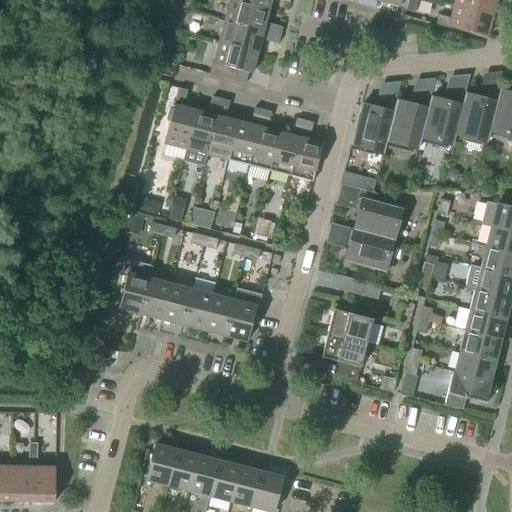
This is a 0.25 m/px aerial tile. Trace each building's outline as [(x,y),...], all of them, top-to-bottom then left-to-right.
[(280,0),(289,2),(289,0),(229,0),(229,1),(268,11),(270,0),(280,0)] [(492,17),(496,0),(454,0),(453,6),(492,17)] [(265,23),(268,11),(229,1),(224,22),(280,37),(282,27),(265,23)] [(486,39),(492,17),(453,6),(450,18),(438,15),(435,25),(486,39)] [(278,45),(280,37),(224,22),(218,44),(257,54),(260,40),(278,45)] [(257,54),(218,44),(213,63),(211,63),(208,75),(245,84),(247,73),(251,74),(257,54)] [(187,91),(178,89),(175,100),(184,102),(187,91)] [(488,130),(498,92),(496,98),(484,95),(483,100),(464,95),(462,102),(454,134),(455,134),(486,142),(489,130),(488,130)] [(511,95),(498,92),(488,130),(489,130),(511,135),(511,95)] [(218,111),(221,100),(212,97),(209,109),(218,111)] [(462,102),(450,99),(449,103),(430,98),(428,105),(429,106),(421,137),(452,146),(455,134),(454,134),(462,102)] [(229,102),(221,100),(218,111),(226,114),(229,102)] [(429,106),(428,105),(415,102),(414,107),(395,101),(393,109),(394,109),(385,140),(386,141),(418,149),(421,137),(429,106)] [(394,109),(393,109),(380,106),(379,110),(360,105),(350,144),(383,153),(386,141),(385,140),(394,109)] [(185,150),(195,111),(173,106),(163,144),(185,150)] [(259,122),(262,110),(254,108),(251,120),(259,122)] [(185,150),(182,161),(203,167),(206,155),(216,117),(218,111),(209,109),(208,114),(195,111),(185,150)] [(271,112),(262,110),(259,122),(268,124),(271,112)] [(227,160),(237,122),(216,117),(206,155),(227,160)] [(301,133),(304,121),(296,119),(293,130),(301,133)] [(313,123),(304,121),(301,133),(309,135),(313,123)] [(248,166),(258,127),(237,122),(227,160),(248,166)] [(269,171),(279,133),(258,127),(248,166),(269,171)] [(290,176),(300,138),(279,133),(269,171),(290,176)] [(321,143),(300,138),(290,176),(312,182),(322,144),(321,143)] [(356,176),(344,173),(341,185),(353,188),(356,176)] [(358,212),(354,230),(392,241),(401,209),(357,197),(354,211),(358,212)] [(439,201),(436,213),(445,216),(449,203),(439,201)] [(489,226),(511,232),(511,209),(495,205),(484,202),(479,223),(489,226)] [(191,221),(211,227),(216,211),(195,205),(191,221)] [(140,218),(129,216),(127,224),(138,227),(140,218)] [(434,222),(430,234),(440,236),(443,224),(434,222)] [(160,236),(162,226),(150,223),(147,233),(160,236)] [(174,230),(162,226),(160,236),(172,239),(174,230)] [(511,232),(489,226),(483,247),(511,254),(511,232)] [(383,272),(392,241),(354,230),(349,229),(345,242),(350,243),(345,263),(383,272)] [(202,247),(204,237),(192,234),(189,244),(202,247)] [(437,249),(440,236),(430,234),(427,246),(437,249)] [(216,240),(204,237),(202,247),(214,250),(216,240)] [(244,258),(246,248),(234,245),(231,254),(244,258)] [(511,276),(511,254),(483,247),(478,268),(511,276)] [(258,251),(246,248),(244,258),(256,261),(258,251)] [(121,273),(127,275),(118,310),(139,315),(149,279),(152,268),(124,261),(121,273)] [(423,264),(420,276),(429,278),(432,266),(423,264)] [(510,298),(511,290),(511,276),(478,268),(469,265),(463,286),(473,289),(510,298)] [(426,291),(429,278),(420,276),(417,288),(426,291)] [(194,278),(191,290),(212,296),(215,284),(194,278)] [(170,285),(149,279),(139,315),(160,321),(170,285)] [(380,287),(356,281),(353,294),(377,300),(380,287)] [(191,290),(170,285),(160,321),(181,326),(191,290)] [(505,319),(510,298),(473,289),(468,310),(505,319)] [(212,296),(191,290),(181,326),(202,332),(212,296)] [(394,291),(391,304),(404,307),(407,294),(394,291)] [(233,301),(212,296),(202,332),(223,337),(233,301)] [(254,307),(233,301),(223,337),(245,343),(254,307)] [(421,308),(418,320),(428,323),(431,310),(421,308)] [(332,310),(326,334),(365,345),(371,320),(332,310)] [(500,340),(505,319),(468,310),(462,331),(500,340)] [(425,335),(428,323),(418,320),(415,332),(425,335)] [(500,340),(462,331),(457,352),(494,361),(500,340)] [(359,369),(365,345),(326,334),(320,359),(359,369)] [(411,350),(408,362),(417,364),(420,352),(411,350)] [(489,382),(494,361),(457,352),(452,373),(489,382)] [(414,377),(417,364),(408,362),(405,374),(414,377)] [(490,383),(489,382),(452,373),(444,406),(443,406),(462,411),(465,399),(485,404),(490,383)] [(379,390),(391,393),(395,381),(382,377),(379,390)] [(37,444),(28,443),(28,456),(37,456),(37,444)] [(167,487),(176,451),(154,445),(145,481),(167,487)] [(187,492),(197,456),(176,451),(167,487),(187,492)] [(37,456),(28,456),(27,468),(32,468),(36,468),(37,456)] [(208,498),(218,462),(197,456),(187,492),(208,498)] [(229,503),(239,467),(218,462),(208,498),(229,503)] [(0,467),(0,502),(10,502),(11,467),(0,467)] [(32,468),(27,468),(11,467),(10,502),(31,503),(32,468)] [(250,508),(259,472),(239,467),(229,503),(250,508)] [(36,468),(32,468),(31,503),(53,503),(54,469),(36,468)] [(272,511),(281,478),(259,472),(250,508),(264,511),(272,511)]
